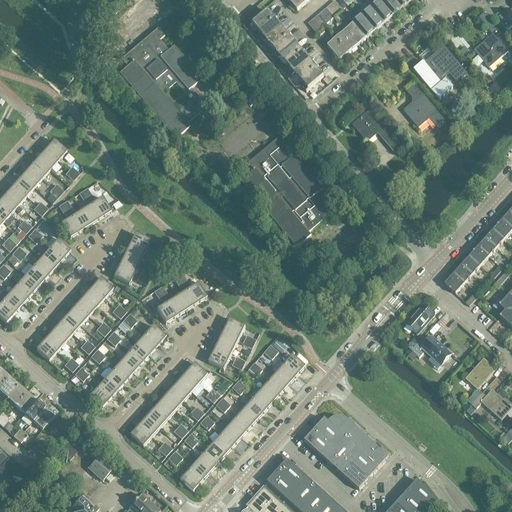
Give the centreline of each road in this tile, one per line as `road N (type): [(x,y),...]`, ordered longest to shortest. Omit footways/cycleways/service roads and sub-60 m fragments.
road 1 (residential): [(431,266),(310,118)]
road 2 (residential): [(310,118),(451,0)]
road 3 (residential): [(103,434),(219,312)]
road 4 (residential): [(12,351),(122,224)]
road 5 (unclassified): [(439,480),(328,381)]
road 6 (residential): [(310,118),(224,19)]
road 7 (residential): [(103,434),(12,351)]
road 8 (residential): [(421,277),(511,361)]
